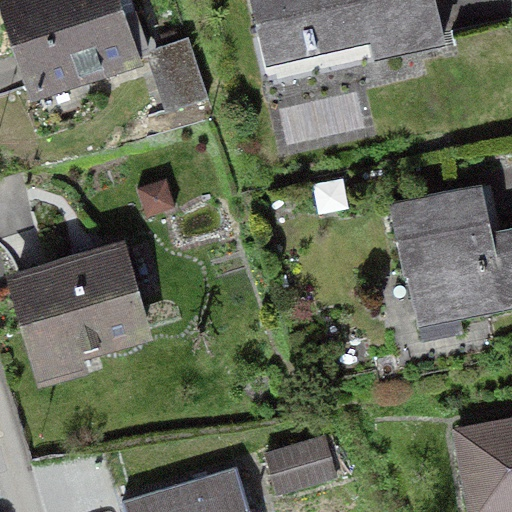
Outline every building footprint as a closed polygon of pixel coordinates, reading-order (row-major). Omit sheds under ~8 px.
[(0,0),(32,96),(144,61),(141,50),(151,47),(140,12),(137,13),(133,0),(0,0)] [(372,53),(445,37),(436,0),(252,0),(266,61),(369,37),(372,53)] [(165,110),(208,97),(190,33),(154,44),(155,48),(148,51),(165,110)] [(147,214),(176,204),(167,175),(137,185),(147,214)] [(511,219),(493,224),(483,178),(389,197),(404,270),(407,269),(421,339),(464,330),(461,315),(511,304),(511,219)] [(152,330),(124,232),(7,266),(40,379),(89,365),(85,349),(152,330)] [(511,511),(511,410),(452,422),(468,511),(511,511)] [(263,449),(275,490),(337,472),(325,431),(263,449)] [(251,511),(237,463),(123,496),(127,511),(251,511)]
